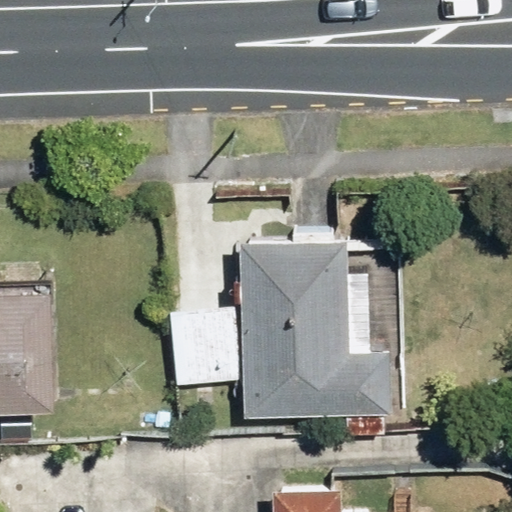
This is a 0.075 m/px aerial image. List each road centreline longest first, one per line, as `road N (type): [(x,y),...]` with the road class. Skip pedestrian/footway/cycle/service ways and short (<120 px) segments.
road 1 (secondary): [(385,37),(0,49)]
road 2 (secondary): [(385,37),(511,5)]
road 3 (secondary): [(511,63),(385,37)]
